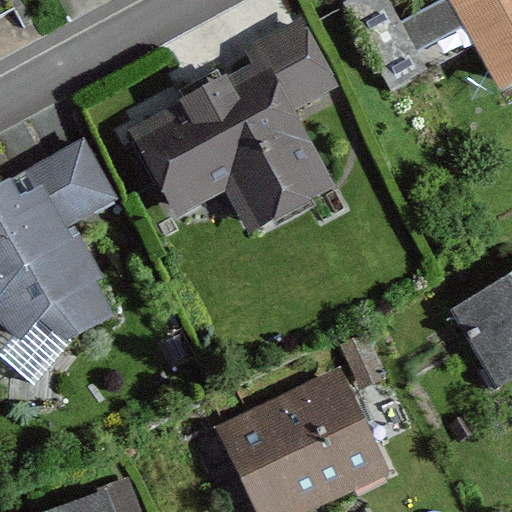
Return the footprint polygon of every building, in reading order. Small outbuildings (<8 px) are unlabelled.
[(511,0),(460,0),(465,9),(409,39),(387,0),(349,0),(343,4),(390,91),(483,41),(505,83),(511,78),(511,0)] [(243,172),(267,216),(323,185),(283,110),(330,84),(299,27),(252,53),(261,71),(141,136),(179,207),(243,172)] [(81,146),(50,163),(79,215),(111,198),(81,146)] [(106,316),(87,283),(95,279),(69,234),(62,238),(38,193),(15,206),(11,198),(7,201),(1,190),(0,190),(0,316),(24,337),(42,315),(68,337),(106,316)] [(511,274),(450,311),(488,376),(511,361),(511,274)] [(343,346),(359,381),(380,372),(364,337),(343,346)] [(191,439),(225,511),(281,511),(352,479),(344,462),(373,449),(341,382),(261,420),(256,409),(191,439)] [(135,511),(124,481),(100,491),(108,511),(135,511)]
